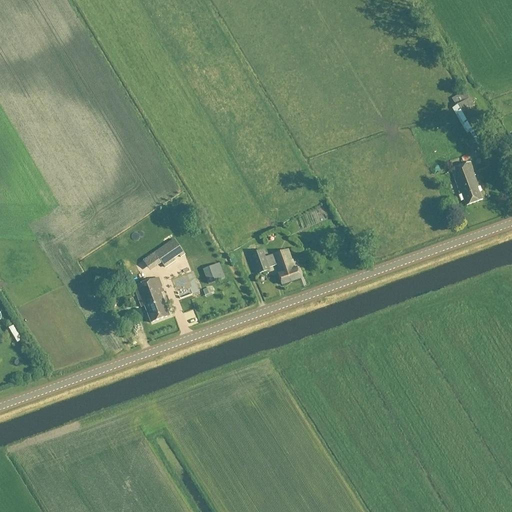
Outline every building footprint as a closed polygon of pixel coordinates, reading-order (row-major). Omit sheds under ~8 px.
[(451,99),(455,107),(451,109),(465,135),(468,133),(477,147),(492,139),(469,98),(468,99),(464,91),(451,99)] [(481,156),(485,169),(504,163),(499,149),(481,156)] [(449,170),(459,195),(460,194),(465,207),(481,201),(477,188),(478,188),(474,177),(475,176),(469,163),(449,170)] [(184,256),(173,241),(154,254),(165,269),(175,262),(174,260),(178,257),(179,259),(184,256)] [(262,251),(250,255),(252,260),(250,261),(253,270),(255,269),(257,275),(269,271),(268,268),(277,265),(280,274),(277,275),(281,286),(300,279),(296,269),(293,269),(287,251),(264,258),(262,251)] [(172,266),(173,272),(183,269),(182,263),(172,266)] [(150,323),(159,320),(168,316),(160,294),(163,293),(157,279),(145,283),(133,288),(140,308),(144,306),(150,323)] [(189,289),(177,293),(179,300),(192,296),(189,289)] [(6,331),(9,336),(17,331),(14,326),(6,331)]
